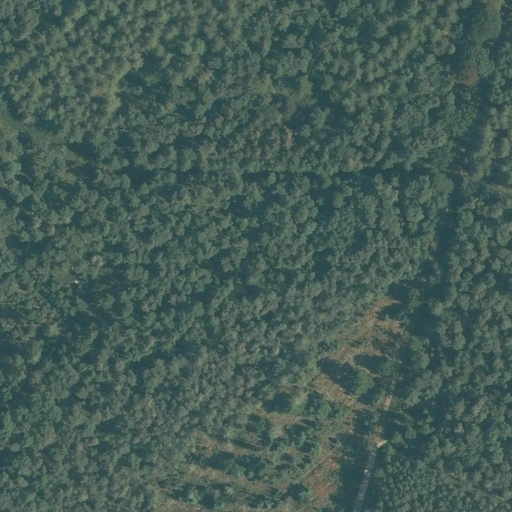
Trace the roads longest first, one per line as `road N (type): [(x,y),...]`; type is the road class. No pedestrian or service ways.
road 1 (track): [(446,165),(353,511)]
road 2 (track): [(446,165),(127,176)]
road 3 (track): [(494,0),(446,165)]
